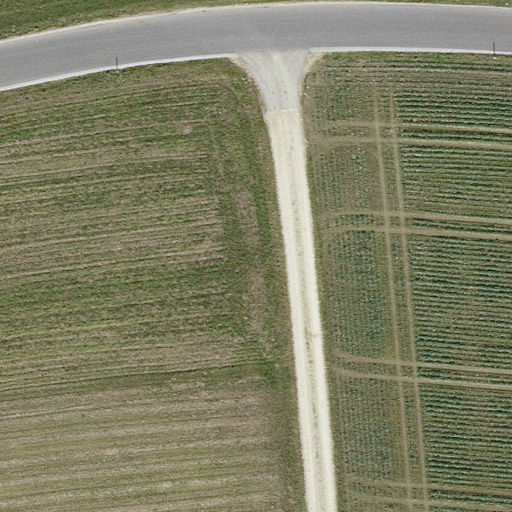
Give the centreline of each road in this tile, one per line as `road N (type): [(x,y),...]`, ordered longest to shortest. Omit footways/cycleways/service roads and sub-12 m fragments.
road 1 (unclassified): [(0,80),(271,28),(511,42)]
road 2 (track): [(271,28),(310,511)]
